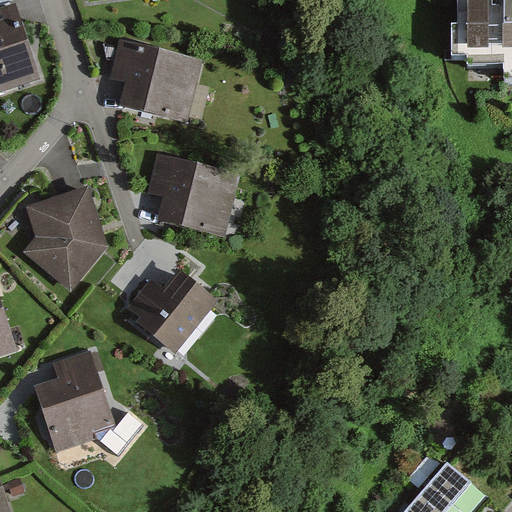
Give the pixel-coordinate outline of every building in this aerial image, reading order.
[(507,88),(511,87),(511,9),(506,9),(506,0),(457,0),(458,30),(451,30),(451,63),(468,63),(468,72),(507,71),(507,88)] [(0,97),(42,84),(17,7),(0,12),(0,97)] [(113,83),(130,87),(125,110),(188,124),(203,62),(122,43),(113,83)] [(239,177),(159,159),(150,198),(164,201),(159,226),(225,241),(239,177)] [(70,295),(107,250),(90,194),(26,214),(36,245),(25,258),(70,295)] [(163,295),(150,285),(127,313),(140,323),(137,328),(174,358),(217,305),(180,275),(163,295)] [(0,361),(20,354),(0,296),(0,361)] [(95,444),(93,437),(114,430),(89,356),(52,369),(57,384),(34,392),(55,457),(95,444)] [(501,511),(502,511),(449,465),(406,511),(501,511)]
